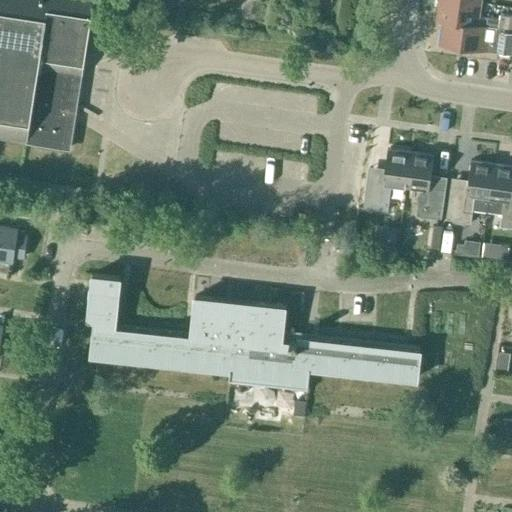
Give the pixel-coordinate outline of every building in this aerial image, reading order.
[(0,0),(0,136),(69,147),(90,12),(92,1),(86,0),(0,0)] [(438,0),(436,20),(443,21),(484,27),(485,25),(486,16),(479,15),(481,2),(466,0),(438,0)] [(486,16),(485,25),(511,28),(511,15),(500,14),(499,18),(486,16)] [(483,39),(484,27),(443,21),(440,44),(488,51),(490,41),(483,39)] [(511,54),(511,45),(511,32),(500,31),(497,52),(511,54)] [(391,184),(406,186),(410,151),(387,148),(383,179),(367,177),(363,207),(387,210),(391,184)] [(434,155),(410,151),(406,186),(420,188),(417,214),(441,218),(445,188),(429,186),(434,155)] [(472,210),(487,212),(494,163),(470,160),(466,191),(450,188),(446,218),(470,222),(472,210)] [(511,165),(494,163),(487,212),(501,214),(500,225),(511,227),(511,165)] [(426,242),(435,244),(439,223),(430,221),(426,242)] [(16,227),(0,224),(0,259),(12,261),(13,256),(23,257),(26,235),(16,233),(16,227)] [(436,247),(446,249),(450,231),(440,229),(436,247)] [(95,317),(91,353),(230,368),(229,375),(308,384),(310,366),(418,378),(421,349),(297,335),(297,338),(290,337),(289,341),(282,340),(286,306),(195,295),(190,336),(114,327),(120,277),(92,273),(88,317),(95,317)] [(511,419),(504,418),(499,448),(511,450),(511,419)]
